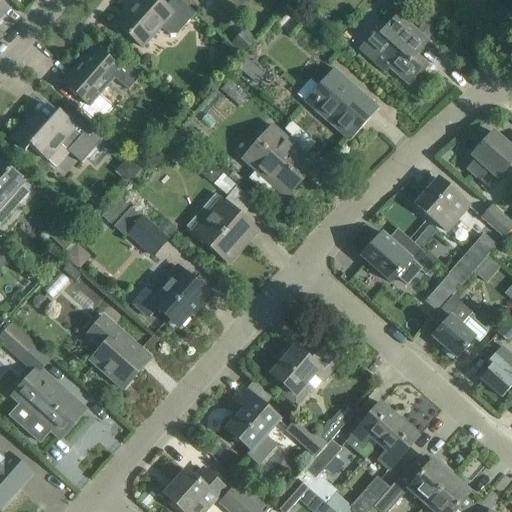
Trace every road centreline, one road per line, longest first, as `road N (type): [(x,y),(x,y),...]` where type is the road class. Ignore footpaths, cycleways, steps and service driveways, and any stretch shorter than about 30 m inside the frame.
road 1 (residential): [(99,492),(300,265)]
road 2 (residential): [(511,455),(300,265)]
road 3 (residential): [(300,265),(475,96),(511,95)]
